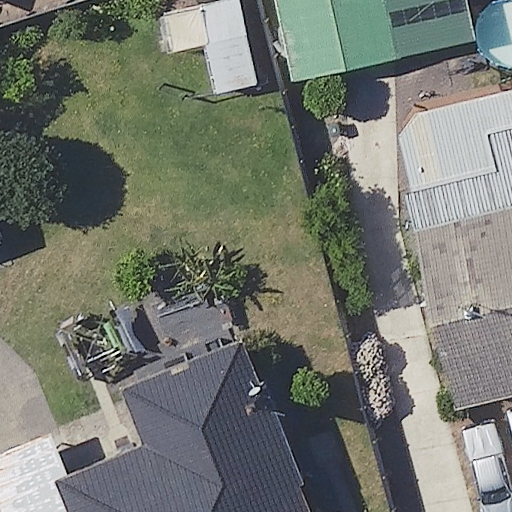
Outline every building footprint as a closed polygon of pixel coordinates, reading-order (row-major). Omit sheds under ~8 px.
[(259,83),(251,0),(203,0),(212,87),(259,83)] [(456,9),(454,0),(284,0),(299,72),(405,52),(399,20),(456,9)] [(511,384),(511,121),(502,124),(511,163),(413,185),(460,396),(511,384)] [(0,236),(10,233),(0,209),(0,236)] [(314,511),(232,321),(119,370),(147,437),(75,468),(57,427),(0,451),(0,486),(11,511),(314,511)]
